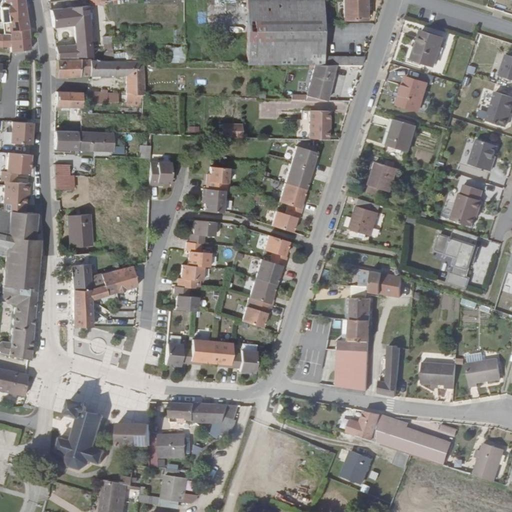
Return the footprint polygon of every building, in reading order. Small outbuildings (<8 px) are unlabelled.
[(24,0),(0,0),(0,3),(0,10),(1,21),(7,21),(9,29),(28,26),(24,0)] [(335,63),(361,64),(363,56),(322,56),(321,0),(247,0),(248,61),(322,61),(322,63),(335,63)] [(366,5),(365,0),(342,0),(342,18),(366,17),(366,8),(366,5)] [(74,43),(89,42),(88,28),(85,5),(70,6),(72,23),(74,43)] [(48,9),(51,26),(72,23),(70,6),(48,9)] [(7,21),(1,21),(3,32),(10,31),(9,29),(7,21)] [(29,37),(28,26),(9,29),(10,31),(10,38),(17,38),(29,37)] [(440,36),(420,30),(416,45),(417,45),(412,60),(431,65),(440,36)] [(10,31),(3,32),(0,32),(0,36),(0,44),(10,44),(10,38),(10,31)] [(54,46),(56,58),(76,58),(76,55),(90,54),(89,42),(74,43),(54,46)] [(169,63),(182,63),(182,48),(169,47),(169,63)] [(511,56),(505,54),(496,83),(511,88),(511,56)] [(56,58),(56,76),(87,75),(88,59),(88,57),(76,58),(56,58)] [(125,73),(142,73),(141,59),(112,59),(88,59),(87,75),(125,73)] [(325,98),(335,63),(322,63),(314,63),(305,94),(325,98)] [(474,75),(476,68),(467,65),(465,73),(474,75)] [(141,94),(143,94),(142,73),(125,73),(126,103),(135,104),(141,106),(141,94)] [(426,83),(405,77),(401,89),(404,90),(399,106),(417,111),(426,83)] [(55,90),(55,108),(60,108),(60,105),(83,107),(83,91),(69,90),(55,90)] [(85,90),(86,103),(100,102),(100,91),(85,90)] [(100,91),(100,102),(112,101),(112,92),(100,91)] [(511,106),(511,97),(496,92),(486,121),(504,126),(511,106)] [(310,138),(314,138),(327,138),(327,130),(327,110),(303,110),(303,120),(311,120),(310,138)] [(396,117),(395,119),(414,125),(415,123),(396,117)] [(414,125),(395,119),(387,145),(407,150),(414,125)] [(30,142),(32,121),(12,120),(11,131),(11,141),(30,142)] [(225,124),(224,135),(244,136),(245,124),(225,124)] [(53,147),(76,148),(77,130),(54,129),(53,147)] [(76,148),(111,150),(113,132),(77,130),(76,148)] [(3,140),(11,141),(11,131),(4,131),(3,140)] [(492,160),(493,157),(497,146),(476,140),(469,164),(491,172),(494,161),(492,160)] [(295,143),(289,161),(312,168),(314,161),(312,160),(313,156),(315,150),(295,143)] [(149,159),(149,145),(137,145),(136,158),(149,159)] [(28,172),(29,153),(7,150),(5,169),(0,168),(0,177),(4,178),(13,179),(13,170),(28,172)] [(149,180),(148,183),(155,183),(156,181),(162,181),(167,181),(168,180),(168,179),(169,161),(150,160),(149,180)] [(312,168),(289,161),(283,180),(304,187),(306,179),(307,174),(310,175),(312,168)] [(389,191),(396,168),(377,161),(368,192),(382,197),(384,189),(389,191)] [(53,163),(53,183),(72,184),(72,175),(69,174),(69,163),(53,163)] [(205,186),(223,188),(226,188),(228,165),(209,164),(208,173),(208,178),(205,178),(205,186)] [(26,180),(13,179),(4,178),(1,203),(8,204),(22,207),(23,193),(24,189),(26,189),(26,180)] [(283,180),(277,199),(301,206),(303,200),(300,198),(302,194),(304,187),(283,180)] [(475,227),(477,219),(479,213),(480,214),(484,202),(482,201),(484,192),(464,185),(461,194),(459,194),(450,220),(475,227)] [(203,201),(202,208),(221,210),(223,188),(205,186),(202,186),(201,193),(203,193),(203,201)] [(374,202),(360,198),(354,219),(374,226),(378,211),(372,208),(374,202)] [(277,199),(270,223),(290,229),(295,215),(298,216),(301,206),(277,199)] [(0,202),(0,251),(4,252),(8,204),(1,203),(0,202)] [(36,210),(22,207),(8,204),(4,252),(3,261),(26,266),(37,268),(39,237),(35,236),(36,210)] [(88,212),(66,212),(68,244),(90,243),(88,212)] [(189,232),(188,241),(201,241),(204,241),(204,233),(213,234),(214,219),(192,218),(191,232),(189,232)] [(440,233),(436,241),(475,246),(479,236),(454,228),(451,237),(440,233)] [(288,239),(267,233),(263,247),(271,250),(268,259),(282,264),(285,255),(283,254),(288,239)] [(187,248),(186,262),(203,264),(208,264),(208,250),(200,250),(201,241),(188,241),(185,240),(185,248),(187,248)] [(475,246),(436,241),(434,250),(454,256),(452,264),(455,266),(453,273),(449,272),(446,282),(465,288),(468,278),(465,276),(470,262),(473,263),(475,256),(472,255),(475,246)] [(71,263),(71,287),(89,287),(89,274),(88,251),(62,253),(63,263),(71,263)] [(280,271),(282,264),(268,259),(260,257),(254,276),(274,282),(276,274),(278,270),(280,271)] [(0,349),(28,357),(37,268),(26,266),(3,261),(1,295),(5,300),(14,300),(10,339),(0,338),(0,349)] [(177,275),(176,284),(189,285),(201,286),(203,264),(186,262),(181,262),(180,275),(177,275)] [(136,286),(131,264),(112,269),(111,269),(114,283),(116,291),(136,286)] [(380,271),(350,265),(349,271),(359,273),(358,284),(365,285),(369,285),(368,291),(378,292),(380,271)] [(89,287),(89,297),(94,296),(116,291),(114,283),(111,269),(89,274),(89,287)] [(257,297),(271,302),(273,295),(270,293),(272,289),(274,282),(254,276),(248,294),(257,297)] [(358,284),(350,283),(350,296),(365,297),(365,285),(358,284)] [(174,306),(196,308),(196,295),(188,294),(189,285),(176,284),(174,284),(173,292),(175,292),(174,306)] [(71,287),(71,305),(89,305),(89,297),(89,287),(71,287)] [(369,297),(365,297),(350,296),(349,317),(368,319),(369,297)] [(241,318),(261,325),(265,310),(268,311),(271,302),(257,297),(254,306),(246,303),(241,318)] [(71,305),(71,323),(90,323),(89,305),(71,305)] [(368,341),(368,319),(349,317),(348,339),(368,341)] [(293,379),(319,383),(329,325),(318,323),(317,331),(322,332),(320,343),(321,343),(320,352),(298,349),(293,379)] [(202,359),(209,359),(211,338),(191,336),(190,345),(189,361),(197,362),(197,358),(202,359)] [(221,363),(229,364),(231,347),(232,339),(211,338),(209,359),(217,360),(222,360),(221,363)] [(241,345),(256,346),(256,339),(241,338),(241,345)] [(335,384),(366,389),(368,341),(348,339),(341,339),(338,338),(335,384)] [(179,360),(189,361),(190,345),(181,345),(181,341),(166,340),(164,361),(179,362),(179,360)] [(387,380),(396,381),(399,346),(397,346),(397,344),(390,344),(387,380)] [(238,367),(254,369),(256,346),(241,345),(240,345),(240,349),(231,347),(229,364),(239,365),(238,367)] [(497,358),(465,363),(469,387),(477,386),(476,382),(500,378),(497,358)] [(443,388),(453,388),(455,364),(420,361),(419,383),(430,383),(437,384),(443,385),(443,388)] [(0,389),(24,395),(26,373),(0,367),(0,389)] [(377,391),(395,394),(396,381),(387,380),(378,379),(377,391)] [(71,396),(70,397),(66,411),(77,415),(77,416),(71,438),(60,435),(56,448),(66,452),(64,458),(67,464),(77,467),(80,468),(81,468),(87,465),(89,458),(100,461),(103,447),(93,444),(102,412),(86,407),(86,405),(84,403),(84,401),(71,396)] [(169,401),(169,416),(185,417),(185,418),(191,418),(191,420),(194,420),(193,402),(169,401)] [(213,433),(218,437),(222,426),(225,414),(228,402),(193,402),(194,420),(217,421),(213,433)] [(232,417),(238,403),(228,402),(225,414),(232,417)] [(358,434),(378,441),(378,431),(379,418),(380,412),(364,409),(361,422),(358,434)] [(379,418),(399,424),(400,419),(380,412),(379,418)] [(234,418),(232,417),(225,414),(222,426),(231,428),(234,418)] [(346,430),(358,434),(361,422),(349,418),(346,430)] [(397,447),(413,453),(414,454),(421,431),(399,424),(379,418),(378,431),(378,441),(397,447)] [(149,433),(149,422),(116,420),(116,442),(150,444),(149,433)] [(438,433),(454,436),(456,428),(440,425),(438,433)] [(421,431),(414,454),(428,457),(434,436),(421,431)] [(184,432),(149,433),(150,444),(150,447),(157,447),(158,453),(184,453),(184,432)] [(434,436),(428,457),(441,462),(448,440),(434,436)] [(481,461),(476,473),(498,480),(507,448),(487,442),(483,454),(478,452),(475,459),(481,461)] [(407,466),(413,453),(397,447),(393,461),(407,466)] [(372,456),(351,448),(342,474),(361,482),(372,456)] [(138,499),(160,503),(161,497),(190,501),(194,496),(195,493),(183,492),(184,477),(164,473),(161,497),(139,494),(138,499)] [(103,478),(98,511),(121,511),(125,480),(120,479),(103,478)]
